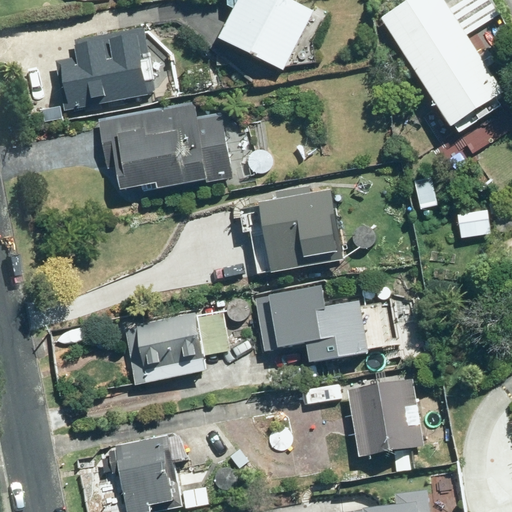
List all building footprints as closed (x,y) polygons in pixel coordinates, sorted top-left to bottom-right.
[(247,0),(225,44),(288,78),(319,20),(285,3),(284,0),(247,0)] [(447,0),(406,0),(384,15),(455,120),(506,85),(447,0)] [(81,55),(64,57),(72,105),(89,103),(157,91),(151,54),(138,56),(133,27),(111,31),(115,54),(109,55),(105,31),(78,36),(81,55)] [(195,102),(100,117),(107,165),(121,163),(123,180),(160,174),(161,178),(210,170),(211,177),(233,173),(224,113),(198,117),(195,102)] [(333,166),(316,168),(317,179),(334,177),(333,166)] [(433,177),(417,181),(421,197),(437,193),(433,177)] [(278,185),(279,192),(262,195),(274,264),(345,252),(343,241),(340,241),(330,183),(312,186),(311,179),(278,185)] [(280,293),(288,340),(309,337),(312,352),(315,352),(320,376),(342,371),(338,348),(373,342),(365,294),(324,302),(322,285),(280,293)] [(198,308),(125,324),(137,380),(209,364),(207,353),(232,347),(224,309),(200,315),(198,308)] [(350,384),(360,451),(423,441),(413,374),(350,384)] [(117,446),(109,447),(113,469),(122,467),(129,511),(141,511),(183,505),(170,433),(117,442),(117,446)] [(229,457),(242,468),(249,458),(237,448),(229,457)] [(343,509),(343,511),(430,511),(427,485),(399,489),(399,495),(368,498),(369,502),(357,503),(358,507),(343,509)]
